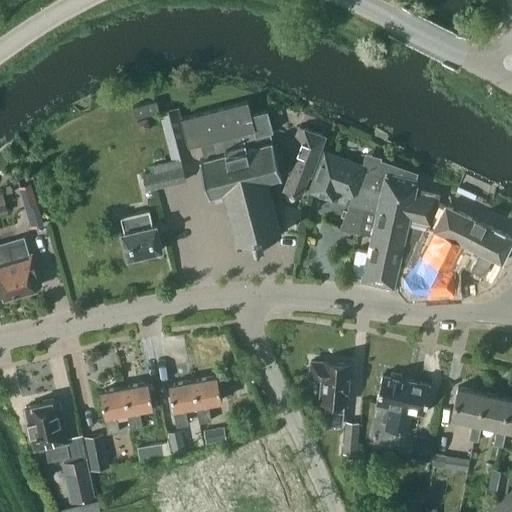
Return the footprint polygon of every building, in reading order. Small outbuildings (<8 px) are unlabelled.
[(159,111),(156,100),(132,106),(135,117),(159,111)] [(251,114),(248,100),(181,117),(189,146),(201,142),(205,158),(200,159),(209,194),(213,193),(215,201),(225,198),(237,244),(252,240),(252,241),(267,237),(267,236),(281,232),(267,179),(281,175),(270,131),(273,131),(268,109),(251,114)] [(146,189),(160,186),(186,180),(181,158),(170,109),(160,111),(171,160),(154,164),(155,171),(143,173),(146,189)] [(147,117),(137,121),(139,127),(145,130),(151,128),(147,117)] [(309,174),(311,174),(326,135),(299,125),(285,164),(292,167),(284,188),(302,194),(309,174)] [(324,150),(309,190),(315,192),(333,199),(337,187),(353,193),(350,204),(364,206),(379,209),(387,172),(416,179),(418,172),(367,155),(363,164),(328,152),(324,150)] [(362,215),(361,222),(375,225),(372,235),(363,277),(393,284),(395,272),(406,223),(414,187),(416,179),(387,172),(379,209),(364,206),(364,207),(362,215)] [(19,186),(31,227),(43,223),(31,182),(19,186)] [(406,223),(395,272),(402,271),(403,285),(404,285),(411,294),(454,292),(453,268),(456,262),(483,276),(493,258),(502,262),(511,241),(511,237),(485,224),(486,223),(475,217),(474,219),(438,201),(440,193),(422,188),(414,187),(406,223)] [(0,214),(17,209),(11,190),(0,193),(0,214)] [(349,203),(339,229),(360,234),(360,232),(359,232),(361,222),(362,215),(364,207),(350,204),(349,203)] [(153,224),(149,209),(121,216),(125,231),(121,232),(127,257),(130,256),(131,261),(142,258),(141,254),(162,249),(157,224),(153,224)] [(29,254),(24,236),(0,242),(0,296),(41,285),(32,254),(29,254)] [(339,245),(338,251),(349,253),(350,247),(339,245)] [(324,360),(324,361),(311,360),(310,377),(322,378),(320,400),(327,401),(325,423),(342,424),(344,402),(346,403),(349,363),(324,360)] [(412,410),(424,413),(430,384),(401,378),(402,374),(391,372),(390,375),(383,374),(376,402),(390,406),(385,429),(407,434),(412,410)] [(198,404),(196,404),(199,422),(212,420),(208,402),(222,400),(217,375),(193,379),(198,404)] [(185,406),(196,404),(198,404),(193,379),(169,384),(174,407),(173,408),(177,426),(189,424),(185,406)] [(129,410),(127,411),(131,429),(143,426),(139,409),(153,406),(148,382),(125,386),(129,410)] [(117,413),(127,411),(129,410),(125,386),(101,390),(105,414),(104,414),(108,433),(120,431),(117,413)] [(477,422),(483,392),(458,386),(452,416),(473,421),(469,439),(478,440),(482,423),(477,422)] [(477,422),(482,423),(498,426),(494,444),(503,446),(507,428),(502,427),(508,397),(483,392),(477,422)] [(502,427),(507,428),(511,429),(511,397),(508,397),(502,427)] [(67,440),(65,433),(57,399),(24,406),(27,421),(28,421),(31,434),(32,433),(35,447),(46,445),(49,459),(69,455),(66,440),(67,440)] [(359,422),(345,421),(343,455),(357,455),(359,422)] [(204,429),(206,442),(226,439),(224,425),(204,429)] [(168,432),(172,452),(186,450),(182,429),(168,432)] [(109,466),(103,433),(85,436),(91,469),(109,466)] [(411,457),(430,460),(434,436),(414,433),(411,457)] [(138,447),(140,459),(156,456),(171,453),(170,449),(169,441),(138,447)] [(434,453),(432,465),(447,467),(448,455),(434,453)] [(239,456),(231,459),(236,470),(244,467),(239,456)] [(95,496),(86,457),(62,463),(71,502),(95,496)] [(457,457),(455,468),(468,470),(470,459),(457,457)] [(231,459),(224,462),(229,473),(236,470),(231,459)] [(511,467),(508,467),(508,470),(493,466),(487,489),(504,493),(505,487),(511,489),(511,483),(511,467)] [(199,470),(192,474),(196,485),(204,481),(199,470)] [(288,511),(276,485),(249,497),(256,511),(288,511)] [(511,511),(511,489),(486,506),(487,507),(489,511),(511,511)] [(129,492),(122,495),(127,506),(134,503),(129,492)] [(122,495),(115,498),(119,509),(127,506),(122,495)] [(256,511),(249,497),(223,509),(224,511),(256,511)] [(98,500),(79,505),(80,511),(93,511),(101,510),(98,500)]
